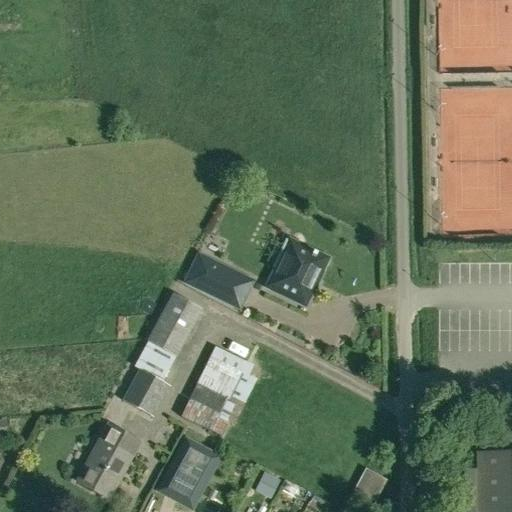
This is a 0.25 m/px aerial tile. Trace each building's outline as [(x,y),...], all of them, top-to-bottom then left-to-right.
[(312,253),(290,242),(268,287),(289,297),(291,293),(306,300),(325,259),(316,255),(316,254),(313,252),(312,253)] [(243,313),(257,284),(199,256),(185,286),(243,313)] [(147,342),(175,358),(202,310),(174,294),(147,342)] [(214,348),(180,418),(210,432),(222,409),(237,416),(255,379),(251,377),(255,368),(214,348)] [(169,387),(162,383),(139,370),(122,401),(152,418),(169,387)] [(109,426),(77,483),(108,499),(139,442),(109,426)] [(511,511),(511,451),(480,452),(481,511),(511,511)] [(386,480),(365,469),(354,491),(375,502),(386,480)] [(281,483),(268,476),(259,493),(273,501),(281,483)] [(353,491),(342,511),(360,511),(368,499),(353,491)]
